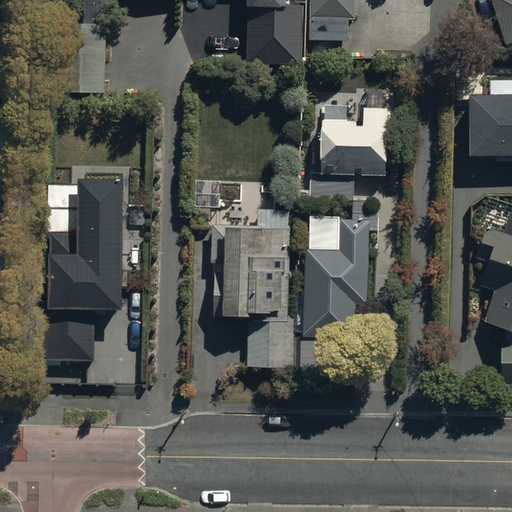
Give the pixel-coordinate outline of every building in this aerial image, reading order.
[(82,0),(82,21),(60,20),(58,93),(106,94),(108,0),(82,0)] [(245,0),(244,46),(302,47),(302,17),(293,17),(294,0),(286,0),(285,0),(245,0)] [(309,0),(308,36),(348,37),(348,13),(354,13),(354,0),(309,0)] [(511,0),(490,0),(504,42),(511,38),(511,0)] [(511,84),(467,85),(467,147),(511,146),(511,84)] [(358,112),(322,111),(320,168),(309,168),(309,193),(353,195),(354,168),(386,169),(388,106),(364,105),(364,118),(358,118),(358,112)] [(120,301),(123,173),(78,172),(77,229),(50,229),(47,356),(94,357),(96,300),(120,301)] [(334,373),(336,334),(348,334),(349,295),(367,296),(369,228),(378,228),(378,208),(367,208),(367,199),(353,199),(353,216),(341,216),(340,245),(304,244),(302,333),(301,372),(334,373)] [(291,204),(257,203),(256,220),(213,219),(212,258),(216,258),(214,309),(249,310),(247,359),(295,361),(297,314),(287,314),(291,204)] [(494,286),(484,317),(506,320),(505,339),(500,339),(500,380),(511,380),(511,210),(510,210),(504,230),(485,224),(475,255),(488,259),(481,282),(494,286)]
